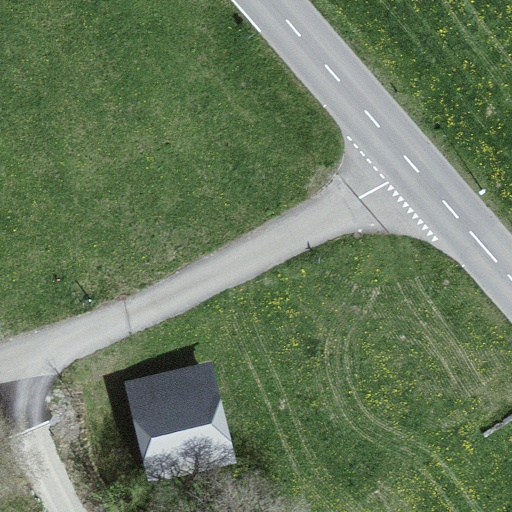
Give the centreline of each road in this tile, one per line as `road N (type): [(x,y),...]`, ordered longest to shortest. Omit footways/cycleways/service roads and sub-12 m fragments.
road 1 (unclassified): [(0,366),(344,208),(412,168)]
road 2 (tertiary): [(267,0),(412,168)]
road 3 (tertiary): [(412,168),(511,279)]
